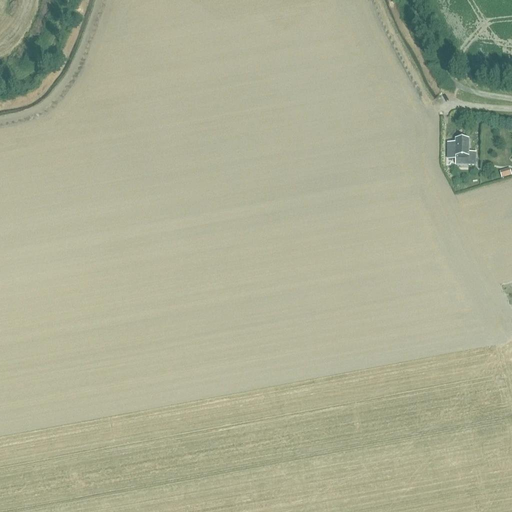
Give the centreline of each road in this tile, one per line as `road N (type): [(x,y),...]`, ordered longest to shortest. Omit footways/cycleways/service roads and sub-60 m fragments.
road 1 (track): [(408,0),(457,79),(500,93)]
road 2 (track): [(0,90),(51,59),(70,0)]
